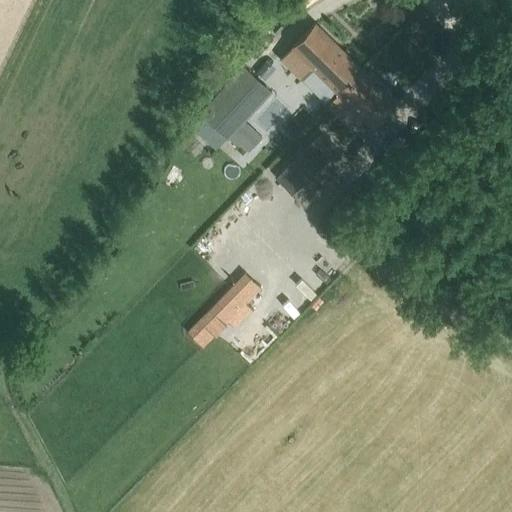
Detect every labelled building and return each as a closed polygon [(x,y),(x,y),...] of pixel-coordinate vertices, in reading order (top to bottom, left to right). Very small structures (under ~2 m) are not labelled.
[(301,36),(291,46),(304,58),(292,70),(298,75),(326,103),(337,91),(338,93),(366,120),(372,126),(382,116),(396,102),(377,84),(315,22),(301,36)] [(203,108),(202,109),(203,110),(237,144),(239,141),(248,149),(261,134),(245,119),(271,90),(244,66),(209,101),(203,108)] [(328,185),(351,161),(321,132),(276,178),(306,207),(328,185)] [(267,258),(251,273),(262,285),(278,270),(267,258)] [(261,285),(245,271),(189,330),(204,345),(261,285)]
